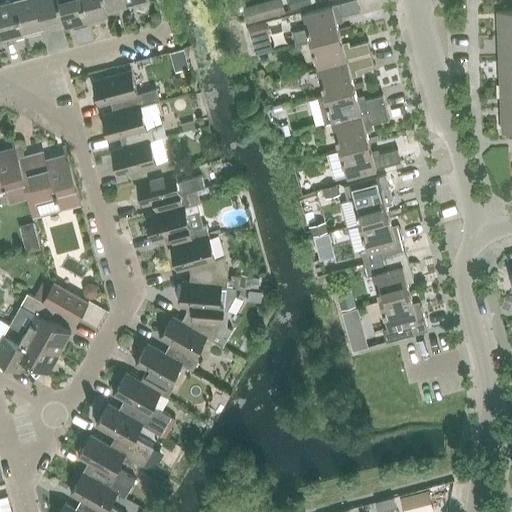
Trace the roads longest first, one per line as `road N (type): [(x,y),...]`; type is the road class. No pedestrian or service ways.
road 1 (residential): [(65,412),(128,303),(75,133),(0,88)]
road 2 (unclassified): [(480,234),(460,272),(490,393),(476,511)]
road 3 (unclassified): [(412,0),(480,234)]
road 4 (residential): [(0,87),(170,36)]
